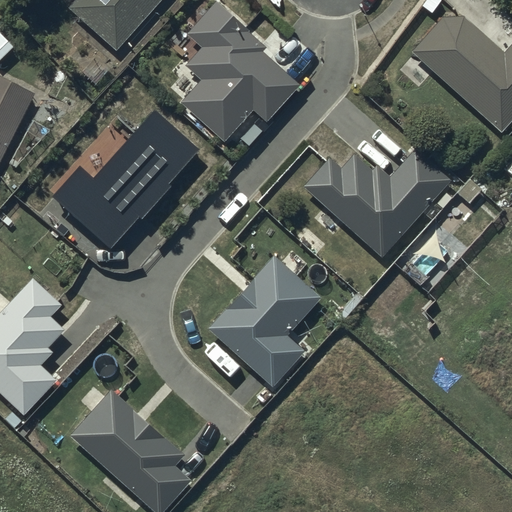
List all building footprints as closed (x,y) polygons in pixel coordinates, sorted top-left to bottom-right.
[(74,0),(68,7),(115,50),(160,0),(74,0)] [(248,29),(214,0),(186,34),(201,47),(186,65),(201,78),(179,103),(224,141),(252,108),(267,121),(299,84),(260,51),(264,47),(246,31),(248,29)] [(451,5),(411,50),(501,132),(511,119),(511,41),(503,52),(451,5)] [(0,157),(33,92),(0,76),(0,157)] [(202,151),(156,108),(92,176),(80,166),(53,196),(111,249),(202,151)] [(328,157),(304,185),(382,254),(449,180),(415,150),(391,176),(377,164),(373,169),(354,152),(340,168),(328,157)] [(272,256),(207,328),(273,386),(303,352),(286,337),(320,299),(272,256)] [(33,278),(0,311),(0,393),(22,415),(56,380),(40,365),(53,352),(47,346),(62,330),(48,317),(60,304),(33,278)] [(112,391),(69,435),(154,511),(162,511),(191,480),(173,465),(183,455),(112,391)]
